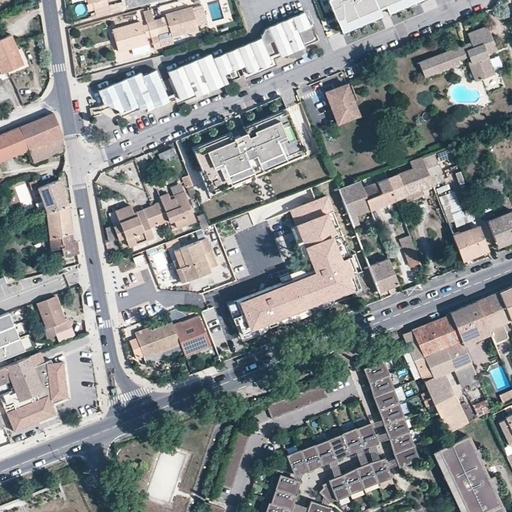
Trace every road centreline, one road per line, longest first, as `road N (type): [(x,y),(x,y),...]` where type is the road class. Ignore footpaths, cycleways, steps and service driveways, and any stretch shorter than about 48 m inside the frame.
road 1 (residential): [(76,162),(476,0)]
road 2 (primary): [(133,421),(511,271)]
road 3 (residential): [(133,421),(106,333),(76,162)]
road 4 (residential): [(347,396),(262,429),(229,511)]
